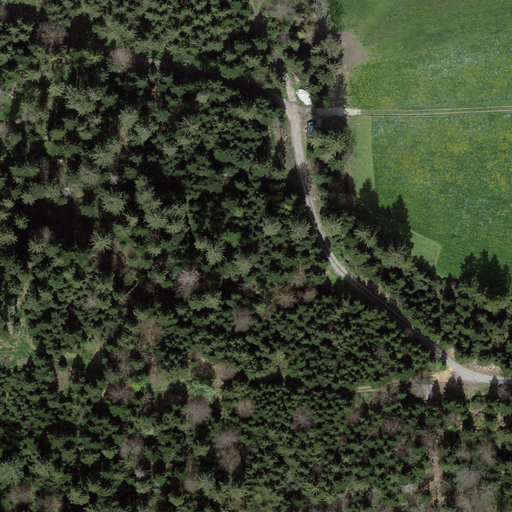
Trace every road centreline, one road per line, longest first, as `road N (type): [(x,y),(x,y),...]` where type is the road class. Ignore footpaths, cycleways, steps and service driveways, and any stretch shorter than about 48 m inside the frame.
road 1 (track): [(37,342),(169,386),(229,378),(355,391),(465,381)]
road 2 (track): [(511,381),(465,381),(330,264),(287,106)]
road 3 (track): [(287,106),(247,84),(128,59),(0,0)]
road 4 (track): [(287,106),(375,115),(511,109)]
